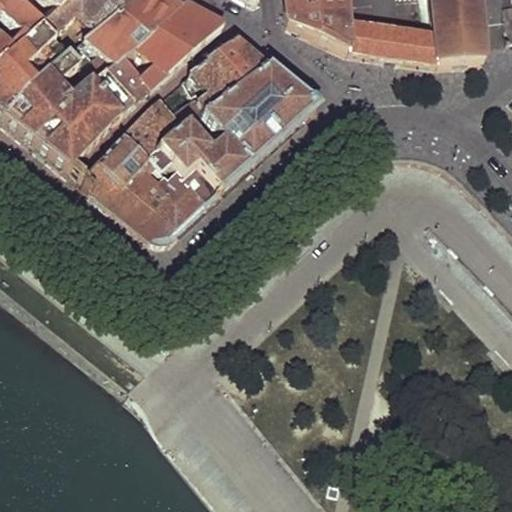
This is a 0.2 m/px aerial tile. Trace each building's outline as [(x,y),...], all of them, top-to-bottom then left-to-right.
[(1,0),(0,0),(0,73),(37,37),(39,34),(7,6),(1,0)] [(1,0),(7,6),(11,0),(30,0),(53,20),(73,0),(1,0)] [(79,52),(140,0),(73,0),(53,20),(39,34),(37,37),(47,48),(75,20),(84,28),(52,54),(63,65),(74,56),(79,52)] [(132,61),(179,13),(163,4),(155,0),(140,0),(79,52),(93,65),(86,71),(82,67),(85,65),(74,56),(63,65),(74,76),(92,90),(102,86),(120,70),(132,61)] [(234,0),(250,10),(256,7),(255,0),(234,0)] [(281,0),(284,33),(346,60),(389,67),(433,73),(488,69),(487,51),(481,0),(281,0)] [(511,8),(503,10),(508,47),(511,46),(511,8)] [(102,86),(128,114),(144,101),(182,69),(220,34),(211,29),(192,17),(181,11),(179,13),(132,61),(154,77),(137,92),(120,70),(102,86)] [(37,37),(0,73),(0,129),(2,131),(18,106),(28,97),(17,86),(29,73),(41,85),(63,65),(52,54),(47,48),(37,37)] [(156,110),(119,145),(145,170),(186,136),(200,126),(266,79),(249,65),(233,50),(181,89),(190,101),(203,94),(208,100),(196,109),(194,106),(168,123),(156,110)] [(18,106),(2,131),(64,182),(65,181),(106,134),(128,114),(102,86),(92,90),(67,113),(53,98),(74,76),(63,65),(41,85),(28,97),(18,106)] [(186,136),(145,170),(149,174),(156,182),(166,173),(172,180),(175,181),(180,186),(191,175),(218,203),(261,164),(305,124),(308,124),(314,118),(310,112),(308,112),(287,96),(266,79),(200,126),(219,149),(208,160),(186,136)] [(77,190),(77,191),(79,194),(78,195),(84,201),(86,199),(105,215),(145,170),(119,145),(77,190)] [(145,170),(105,215),(122,229),(137,242),(137,244),(144,249),(146,248),(149,250),(152,248),(158,253),(163,252),(166,249),(169,251),(176,243),(176,241),(196,223),(218,203),(191,175),(180,186),(175,181),(172,180),(162,190),(158,186),(153,191),(143,181),(149,174),(145,170)] [(70,186),(77,191),(77,190),(70,185),(65,181),(64,182),(70,186)]
